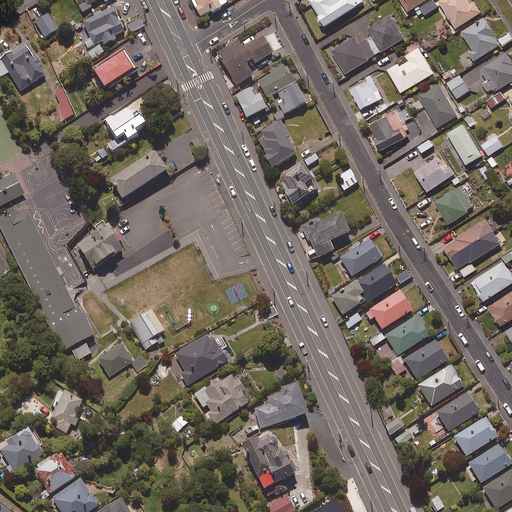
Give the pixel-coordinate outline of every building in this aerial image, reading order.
[(74,0),(82,13),(92,7),(91,4),(97,0),(104,0),(106,2),(109,0),(74,0)] [(190,0),(200,18),(211,12),(212,13),(221,9),(221,8),(228,4),(225,0),(190,0)] [(365,3),(362,0),(312,0),(310,2),(321,19),(319,20),(323,27),(324,26),(325,28),(365,3)] [(427,0),(400,0),(409,12),(427,0)] [(438,7),(434,0),(421,9),(425,16),(438,7)] [(456,29),(482,13),(475,2),(470,5),(467,0),(441,0),(439,2),(456,29)] [(104,53),(101,47),(99,44),(102,43),(104,46),(116,39),(114,36),(125,31),(112,5),(82,21),(89,34),(81,38),(92,59),(104,53)] [(57,29),(48,13),(35,21),(45,37),(57,29)] [(355,37),(331,52),(346,75),(370,61),(369,59),(381,52),(382,53),(406,39),(391,15),(367,30),(371,37),(359,44),(355,37)] [(497,37),(485,17),(461,33),(473,51),(469,54),(474,62),(501,45),(496,38),(497,37)] [(144,26),(140,18),(127,25),(132,33),(144,26)] [(511,40),(511,35),(510,32),(499,39),(503,46),(511,40)] [(238,41),(216,55),(236,86),(253,75),(246,65),(253,60),(255,64),(273,52),(263,36),(245,48),(246,49),(244,50),(238,41)] [(2,57),(0,52),(0,75),(6,73),(7,73),(9,72),(20,91),(45,75),(39,65),(41,64),(36,55),(32,58),(23,43),(2,57)] [(138,70),(124,48),(91,69),(96,77),(92,79),(98,88),(102,86),(105,91),(138,70)] [(399,64),(388,70),(401,93),(435,74),(420,48),(406,56),(409,62),(401,66),(399,64)] [(509,57),(507,53),(484,68),(485,69),(481,71),(487,80),(482,83),(488,92),(493,89),(494,91),(497,89),(498,91),(511,82),(511,59),(510,57),(509,57)] [(271,75),(258,82),(267,98),(295,83),(291,75),(289,76),(283,65),(270,72),(271,75)] [(380,92),(371,75),(366,78),(368,81),(351,91),(362,110),(379,101),(376,94),(380,92)] [(470,91),(460,75),(447,83),(457,99),(470,91)] [(74,116),(58,79),(47,84),(63,121),(74,116)] [(306,103),(296,84),(278,94),(281,100),(277,102),(284,115),(306,103)] [(458,116),(439,84),(419,97),(438,128),(458,116)] [(251,89),(235,96),(246,120),(267,110),(260,95),(257,97),(253,89),(251,90),(251,89)] [(506,99),(501,92),(488,101),(492,108),(506,99)] [(183,112),(179,105),(167,113),(172,120),(183,112)] [(112,119),(105,123),(115,140),(106,145),(112,154),(139,137),(136,133),(147,126),(137,111),(132,115),(131,112),(126,111),(112,120),(112,119)] [(397,113),(371,126),(378,141),(376,142),(381,152),(410,137),(397,113)] [(470,114),(464,118),(470,127),(476,123),(470,114)] [(272,170),(297,155),(287,140),(291,138),(281,123),(278,125),(277,124),(261,134),(264,139),(259,142),(265,152),(264,153),(267,157),(265,158),(272,170)] [(483,156),(464,124),(448,134),(467,166),(483,156)] [(503,146),(496,135),(482,144),(489,155),(503,146)] [(434,146),(430,139),(418,146),(422,153),(434,146)] [(167,172),(155,153),(110,182),(122,201),(167,172)] [(318,159),(315,154),(303,161),(306,167),(318,159)] [(424,168),(416,173),(428,192),(456,174),(451,166),(445,171),(437,159),(429,164),(428,162),(422,165),(424,168)] [(319,189),(303,164),(286,175),(285,174),(281,177),(280,182),(282,185),(281,186),(286,194),(285,195),(286,197),(285,198),(289,206),(291,205),(292,207),(294,206),(295,208),(306,201),(305,198),(319,189)] [(493,175),(486,165),(479,169),(486,180),(493,175)] [(358,182),(351,169),(339,177),(346,189),(358,182)] [(0,207),(24,195),(14,174),(0,181),(0,207)] [(455,190),(435,203),(441,212),(439,213),(442,218),(444,217),(449,225),(469,212),(468,210),(473,207),(467,197),(475,192),(469,183),(456,191),(455,190)] [(75,308),(28,211),(17,217),(16,215),(10,218),(8,213),(0,216),(0,228),(51,331),(50,332),(61,353),(94,336),(83,315),(77,307),(75,308)] [(350,234),(341,214),(319,223),(318,220),(301,228),(308,243),(310,242),(318,259),(334,251),(330,243),(350,234)] [(457,241),(444,249),(458,271),(471,263),(471,264),(502,245),(487,220),(456,240),(457,241)] [(124,250),(109,225),(106,227),(103,223),(94,228),(97,233),(77,245),(92,270),(124,250)] [(370,240),(340,259),(352,278),(382,259),(370,240)] [(511,251),(502,257),(507,264),(511,260),(511,251)] [(97,288),(113,313),(116,314),(120,320),(126,315),(127,317),(169,291),(166,285),(172,281),(161,264),(155,268),(152,262),(116,285),(111,278),(97,288)] [(511,273),(505,262),(472,283),(485,303),(511,285),(511,273)] [(476,269),(472,263),(461,271),(465,277),(476,269)] [(397,285),(385,265),(357,283),(364,294),(361,296),(365,303),(366,304),(397,285)] [(357,283),(331,298),(342,317),(365,303),(361,296),(364,294),(357,283)] [(413,311),(400,291),(369,311),(369,312),(366,314),(370,321),(373,318),(382,331),(413,311)] [(511,294),(488,309),(500,328),(511,320),(511,294)] [(278,316),(274,306),(261,312),(265,322),(278,316)] [(165,331),(152,311),(129,325),(145,351),(158,343),(155,338),(165,331)] [(348,329),(362,319),(357,311),(343,322),(348,329)] [(419,315),(385,337),(397,357),(430,337),(428,334),(428,333),(428,331),(427,330),(427,329),(425,328),(424,328),(424,327),(426,326),(419,315)] [(385,339),(381,333),(370,340),(373,346),(385,339)] [(188,386),(228,363),(226,360),(227,359),(227,357),(227,355),(225,353),(223,353),(221,353),(214,340),(210,343),(207,337),(175,355),(185,373),(181,375),(188,386)] [(448,361),(435,341),(404,361),(417,381),(448,361)] [(133,362),(121,342),(97,357),(110,377),(133,362)] [(148,365),(142,356),(132,363),(138,372),(148,365)] [(407,370),(400,359),(389,365),(396,377),(407,370)] [(452,365),(418,386),(431,407),(462,388),(461,385),(461,384),(461,382),(460,380),(459,379),(458,379),(457,377),(459,376),(452,365)] [(195,395),(215,425),(248,404),(241,394),(246,391),(238,380),(235,382),(231,376),(208,391),(206,388),(195,395)] [(269,406),(254,410),(260,430),(307,417),(298,385),(281,390),(282,395),(267,399),(269,406)] [(82,400),(64,389),(61,394),(59,392),(51,405),(56,408),(51,416),(59,421),(55,427),(65,433),(71,424),(74,425),(80,416),(75,413),(82,400)] [(468,394),(436,414),(449,434),(480,414),(468,394)] [(188,423),(181,416),(172,424),(179,431),(188,423)] [(486,418),(454,438),(467,458),(498,438),(496,435),(497,433),(496,431),(494,430),(493,429),(486,418)] [(405,428),(399,419),(386,428),(390,438),(405,428)] [(0,445),(0,447),(1,449),(0,450),(0,468),(5,465),(12,476),(44,454),(40,447),(43,445),(30,425),(0,445)] [(412,437),(407,430),(396,438),(401,445),(412,437)] [(268,435),(242,448),(264,491),(265,491),(268,496),(275,493),(276,496),(287,491),(283,483),(295,477),(293,474),(295,473),(290,463),(288,464),(288,463),(290,462),(286,452),(278,454),(277,452),(278,450),(279,447),(278,445),(276,443),(274,441),(272,441),(271,441),(268,435)] [(499,446),(468,466),(481,485),(511,465),(511,463),(511,462),(511,461),(509,457),(507,456),(505,454),(504,455),(499,446)] [(70,465),(69,466),(60,453),(57,456),(55,453),(40,464),(42,466),(34,471),(50,494),(75,477),(73,474),(75,472),(70,465)] [(511,470),(483,489),(497,511),(511,501),(511,470)] [(87,511),(98,505),(80,478),(51,499),(59,511),(87,511)] [(50,495),(46,489),(39,494),(43,500),(50,495)] [(292,511),(295,511),(286,494),(266,505),(270,511),(292,511)] [(435,511),(444,507),(437,496),(429,501),(435,511)] [(129,511),(120,497),(98,511),(129,511)] [(343,511),(335,499),(316,511),(343,511)]
